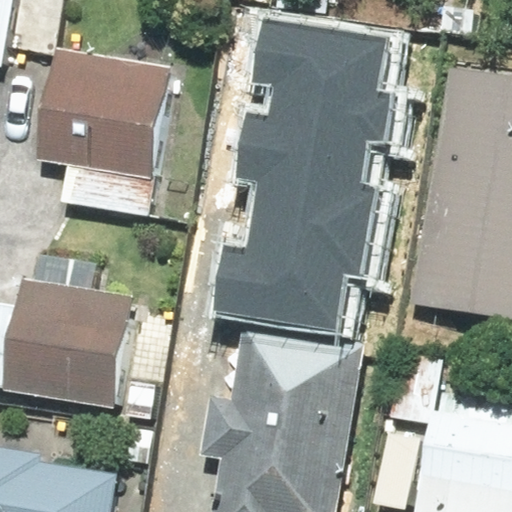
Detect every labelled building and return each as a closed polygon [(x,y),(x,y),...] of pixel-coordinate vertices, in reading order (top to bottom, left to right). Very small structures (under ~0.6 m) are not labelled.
[(0,0),(0,71),(12,74),(23,0),(0,0)] [(277,27),(231,306),(365,328),(412,49),(277,27)] [(179,74),(67,56),(48,169),(77,174),(71,208),(155,221),(179,74)] [(511,83),(457,75),(420,311),(511,325),(511,83)] [(15,399),(126,416),(143,302),(101,295),(104,269),(48,261),(44,287),(33,285),(29,313),(0,308),(0,392),(16,395),(15,399)] [(350,511),(377,352),(255,332),(243,404),(222,401),(211,465),(232,468),(225,511),(350,511)] [(511,511),(511,409),(453,400),(450,419),(444,418),(428,511),(511,511)] [(0,511),(121,511),(126,482),(51,470),(53,460),(0,451),(0,511)]
